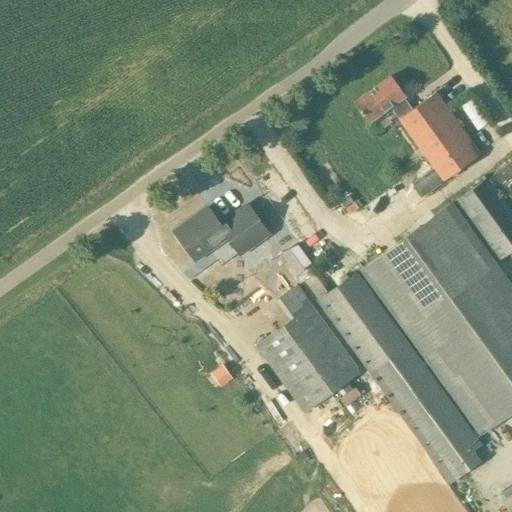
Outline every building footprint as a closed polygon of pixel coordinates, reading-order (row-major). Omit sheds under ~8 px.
[(368,124),(390,108),(398,119),(397,120),(442,183),(477,157),(467,143),(471,140),(436,92),(412,109),(404,98),(405,97),(390,76),(353,103),(368,124)] [(511,159),(494,172),(503,184),(511,177),(511,159)] [(455,200),(499,261),(511,251),(511,212),(487,177),(455,200)] [(173,233),(193,260),(225,237),(238,254),(267,233),(246,205),(226,220),(213,218),(206,208),(173,233)] [(511,411),(511,292),(450,205),(359,270),(477,436),(511,411)] [(330,291),(328,292),(315,274),(305,282),(318,300),(316,300),(447,484),(475,464),(468,453),(476,447),(353,274),(341,283),(336,276),(325,284),(330,291)] [(360,373),(311,304),(297,285),(275,301),(289,320),(254,346),(304,414),(360,373)] [(222,385),(235,376),(225,362),(212,370),(222,385)]
